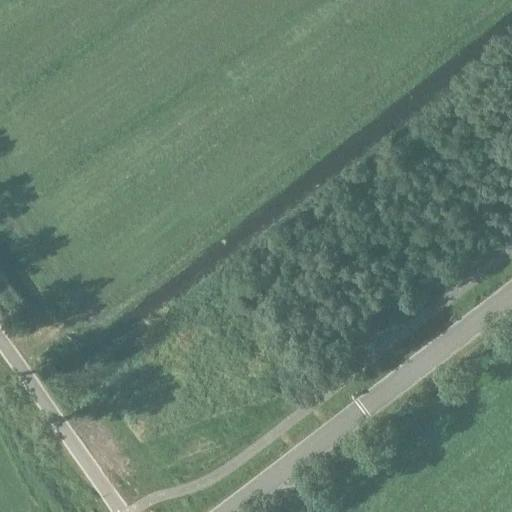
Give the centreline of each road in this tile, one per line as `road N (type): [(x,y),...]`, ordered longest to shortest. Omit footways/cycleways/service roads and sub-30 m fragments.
road 1 (secondary): [(228,511),(511,293)]
road 2 (unclassified): [(0,342),(119,511)]
